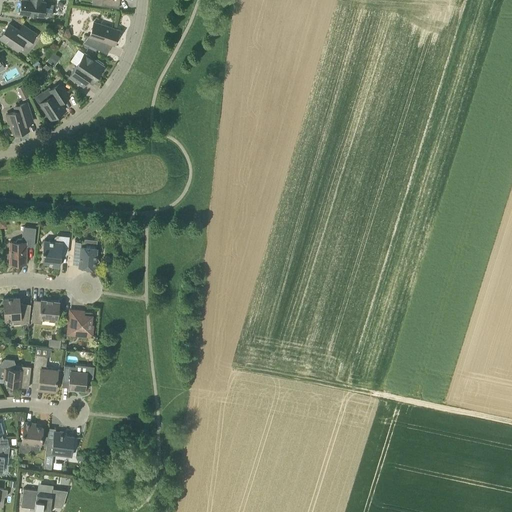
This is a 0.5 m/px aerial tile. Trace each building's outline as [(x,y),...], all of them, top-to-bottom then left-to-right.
[(46,2),(43,1),(42,0),(21,0),(20,14),(44,17),(44,15),(52,16),(53,5),(45,3),(46,2)] [(101,0),(102,6),(119,8),(119,0),(101,0)] [(100,41),(111,44),(114,45),(119,30),(94,22),(89,36),(85,35),(83,42),(97,49),(100,41)] [(9,25),(0,37),(18,50),(23,43),(28,46),(36,34),(23,25),(18,31),(9,25)] [(55,66),(60,57),(54,53),(49,63),(55,66)] [(84,53),(72,70),(73,71),(69,77),(83,86),(87,80),(90,83),(91,81),(94,80),(94,78),(98,72),(100,71),(104,66),(103,63),(98,60),(95,60),(84,53)] [(37,68),(41,63),(37,59),(33,64),(37,68)] [(35,96),(40,103),(50,119),(65,109),(60,102),(69,96),(60,83),(51,90),(49,87),(35,96)] [(18,88),(21,94),(27,90),(24,85),(18,88)] [(10,122),(14,134),(28,129),(26,123),(32,121),(26,101),(12,105),(14,112),(6,115),(8,123),(10,122)] [(15,242),(9,242),(8,255),(11,255),(11,263),(9,263),(26,263),(26,246),(33,246),(35,228),(22,226),(21,239),(17,239),(15,241),(15,242)] [(42,252),(43,252),(42,262),(52,263),(51,266),(59,266),(61,252),(67,253),(68,239),(60,238),(60,242),(43,240),(42,252)] [(94,264),(99,260),(95,255),(96,248),(83,247),(84,242),(74,241),(73,254),(80,255),(78,266),(86,267),(88,269),(90,267),(94,268),(94,264)] [(2,299),(4,320),(12,319),(12,324),(28,323),(30,304),(20,303),(19,297),(2,299)] [(42,318),(56,320),(58,301),(41,299),(40,304),(33,303),(31,322),(41,323),(42,318)] [(92,325),(90,325),(91,316),(77,315),(78,311),(70,310),(67,334),(81,335),(81,332),(89,333),(90,331),(91,331),(92,325)] [(55,391),(57,370),(45,368),(47,356),(35,354),(32,382),(38,383),(38,389),(55,391)] [(15,369),(4,368),(3,379),(7,379),(6,385),(21,387),(22,381),(29,381),(30,366),(15,365),(15,369)] [(75,366),(64,365),(62,382),(68,382),(68,388),(78,389),(78,391),(85,392),(86,386),(84,386),(86,373),(74,371),(75,366)] [(40,445),(42,427),(32,426),(33,423),(24,422),(21,442),(18,441),(19,452),(26,453),(30,450),(31,448),(39,449),(40,444),(40,445)] [(47,438),(45,454),(54,456),(54,451),(71,453),(73,437),(65,436),(65,433),(53,432),(53,439),(47,438)] [(4,456),(8,457),(9,446),(8,446),(0,446),(0,471),(2,472),(4,456)] [(53,463),(44,462),(43,470),(52,471),(53,463)] [(67,490),(66,490),(52,488),(53,484),(37,482),(36,490),(23,488),(21,506),(36,508),(35,511),(34,511),(38,511),(49,511),(50,505),(62,507),(67,490)]
